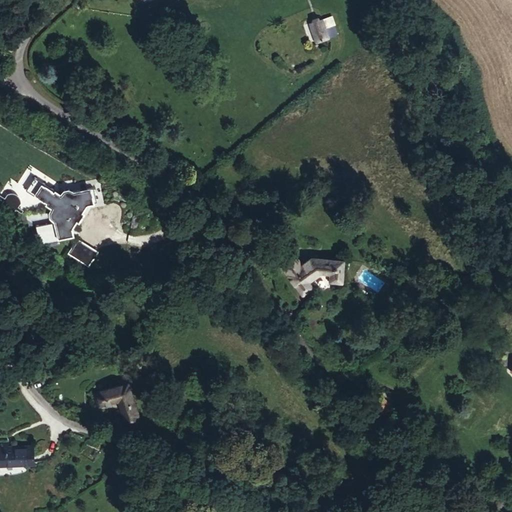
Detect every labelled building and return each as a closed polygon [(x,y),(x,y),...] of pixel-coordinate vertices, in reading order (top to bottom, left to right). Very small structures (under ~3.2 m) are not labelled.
[(326,17),(333,36),(341,33),(338,25),(341,23),(336,13),(326,17)] [(333,36),(326,17),(313,23),(319,42),(333,36)] [(38,222),(42,237),(61,232),(63,237),(74,233),(73,224),(80,213),(83,214),(87,208),(84,206),(91,195),(101,192),(98,180),(76,185),(75,185),(75,184),(74,184),(73,184),(73,183),(72,183),(71,183),(70,183),(69,183),(68,183),(67,184),(66,184),(66,185),(65,185),(65,186),(64,187),(64,188),(36,171),(27,185),(55,202),(54,202),(54,203),(53,203),(53,204),(53,205),(52,206),(52,207),(52,208),(52,209),(53,210),(53,211),(53,212),(54,212),(54,213),(54,214),(58,217),(38,222)] [(81,239),(72,251),(93,264),(101,250),(81,239)] [(285,266),(305,293),(313,287),(310,282),(312,280),(315,281),(325,273),(332,274),(332,281),(343,281),(344,258),(314,257),(304,264),(298,256),(285,266)] [(127,381),(98,391),(101,403),(120,397),(127,422),(135,419),(137,412),(127,381)] [(0,471),(32,473),(33,451),(0,449),(0,471)]
